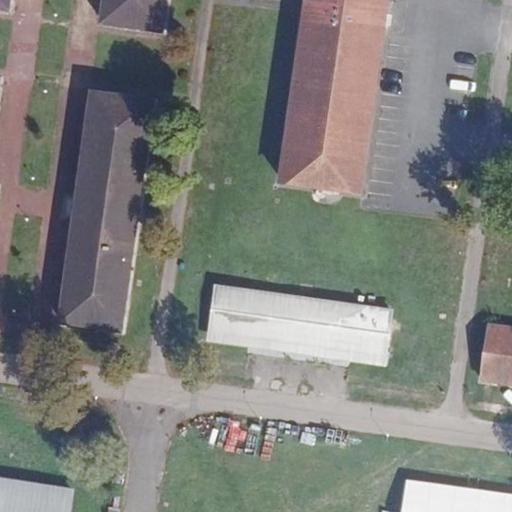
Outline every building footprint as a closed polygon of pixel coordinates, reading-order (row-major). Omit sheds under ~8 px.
[(0,0),(0,8),(10,10),(11,0),(0,0)] [(106,0),(103,23),(164,31),(168,0),(106,0)] [(308,0),(283,183),(363,194),(390,0),(308,0)] [(89,96),(57,323),(115,331),(147,104),(89,96)] [(392,311),(219,286),(213,333),(385,357),(392,311)] [(482,381),(511,384),(511,328),(490,326),(482,381)] [(0,511),(70,511),(73,493),(0,480),(0,511)] [(511,511),(511,497),(400,483),(396,511),(511,511)]
